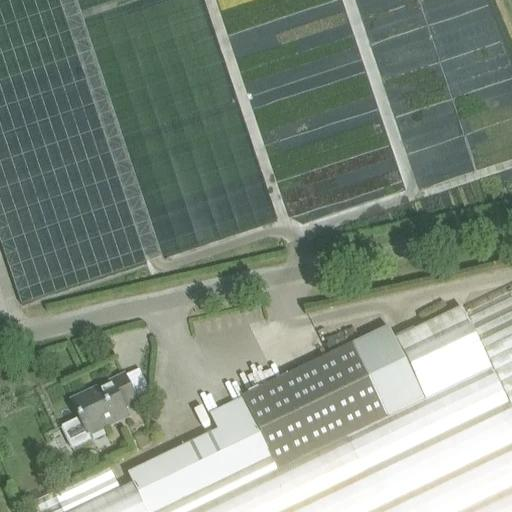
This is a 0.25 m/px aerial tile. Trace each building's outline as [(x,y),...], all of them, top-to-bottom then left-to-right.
[(146,511),(133,485),(121,491),(77,511),(511,511),(511,406),(485,350),(469,317),(466,318),(462,310),(396,341),(424,402),(279,472),(274,461),(168,511),(146,511)] [(390,329),(353,347),(244,400),(274,461),(279,472),(424,402),(396,341),(390,329)] [(511,336),(485,350),(511,406),(511,336)] [(90,438),(120,423),(116,414),(138,404),(125,377),(100,389),(102,393),(74,407),(80,420),(62,429),(74,452),(93,443),(90,438)] [(146,511),(168,511),(274,461),(244,400),(211,416),(219,433),(129,476),(133,485),(146,511)] [(37,511),(77,511),(121,491),(110,468),(34,505),(37,511)]
